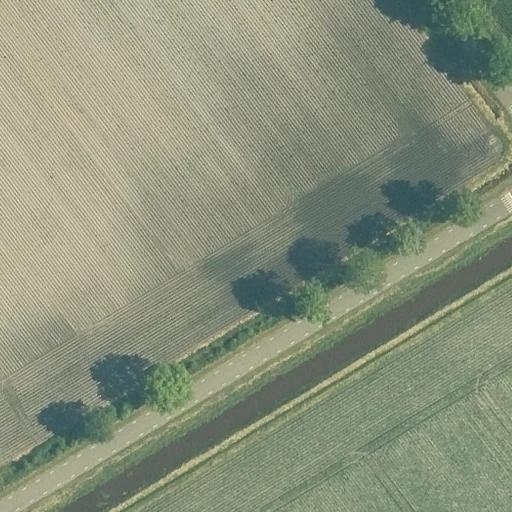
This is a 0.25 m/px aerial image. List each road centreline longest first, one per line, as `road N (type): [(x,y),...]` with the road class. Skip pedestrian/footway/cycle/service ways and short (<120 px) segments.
road 1 (unclassified): [(1,511),(511,202)]
road 2 (unclassified): [(511,112),(427,0)]
